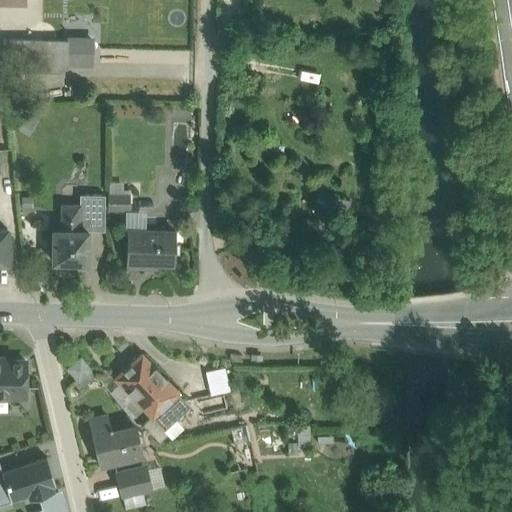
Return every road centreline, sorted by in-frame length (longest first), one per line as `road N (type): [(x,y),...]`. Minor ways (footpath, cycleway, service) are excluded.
road 1 (secondary): [(34,318),(462,320)]
road 2 (track): [(211,0),(216,319)]
road 3 (residential): [(34,318),(81,511)]
